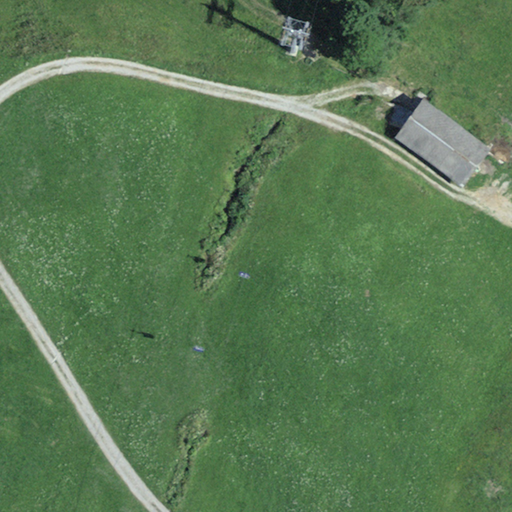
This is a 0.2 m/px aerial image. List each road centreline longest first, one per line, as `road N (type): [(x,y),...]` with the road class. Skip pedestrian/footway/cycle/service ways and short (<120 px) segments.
road 1 (track): [(0,94),(38,74),(81,66),(302,108),(373,137),(451,189),(511,217)]
road 2 (track): [(155,511),(0,276)]
